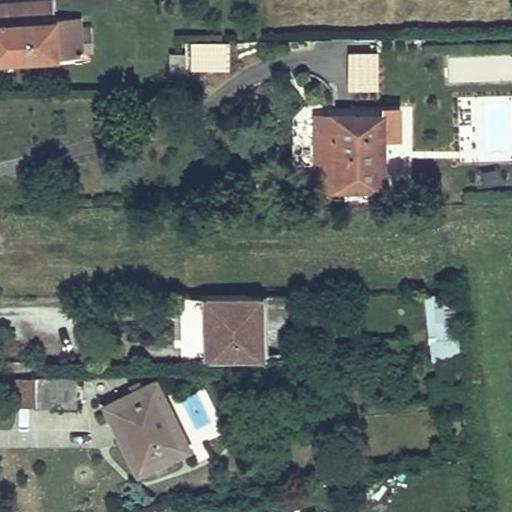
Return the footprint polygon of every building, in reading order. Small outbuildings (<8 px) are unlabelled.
[(8,2),(8,25),(55,25),(54,2),(8,2)] [(55,25),(8,25),(0,25),(0,70),(81,70),(80,25),(55,25)] [(165,73),(181,73),(182,49),(165,49),(165,73)] [(351,56),(354,90),(368,90),(366,55),(351,56)] [(511,56),(449,57),(449,81),(511,81),(511,56)] [(390,92),(405,92),(406,67),(391,66),(390,92)] [(378,104),(378,111),(379,134),(395,134),(394,110),(394,107),(393,106),(391,105),(389,104),(378,104)] [(378,111),(326,112),(328,182),(381,181),(379,134),(378,111)] [(257,296),(203,297),(202,362),(256,362),(257,296)] [(456,359),(460,299),(430,298),(427,357),(456,359)] [(31,409),(30,380),(7,380),(7,409),(31,409)] [(69,381),(30,380),(31,409),(69,409),(69,381)] [(160,396),(154,382),(113,400),(147,470),(188,450),(186,446),(160,396)] [(106,404),(140,473),(147,470),(113,400),(106,404)]
